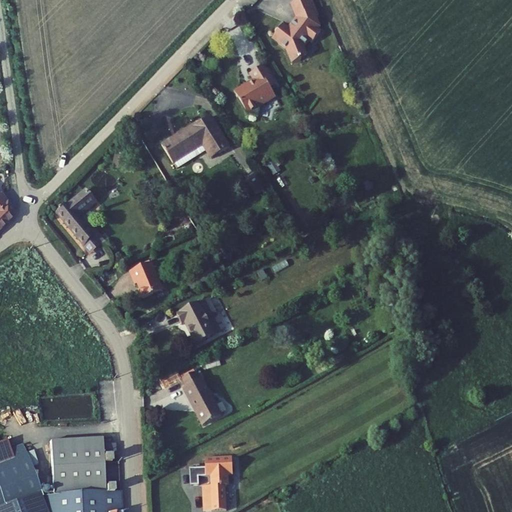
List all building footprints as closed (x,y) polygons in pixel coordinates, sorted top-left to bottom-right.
[(312,0),(303,0),(295,4),(301,17),(292,28),(287,24),(276,38),(290,49),(295,63),(304,60),(304,58),(310,56),(307,48),(313,41),(316,44),(325,33),(315,25),(313,20),(320,18),(312,0)] [(264,110),(279,100),(273,91),(279,88),(267,69),(254,77),(259,86),(253,90),(251,87),(237,95),(251,117),(261,120),(264,110)] [(185,143),(169,152),(180,170),(211,152),(219,165),(236,155),(218,123),(200,133),(199,132),(184,141),(185,143)] [(256,195),(265,190),(253,170),(244,176),(256,195)] [(0,229),(17,212),(5,196),(0,200),(0,229)] [(93,196),(62,219),(87,252),(101,242),(85,221),(101,208),(93,196)] [(87,252),(93,261),(110,249),(103,240),(101,242),(87,252)] [(142,301),(161,293),(149,265),(128,274),(134,288),(137,287),(139,292),(138,292),(142,301)] [(199,304),(177,316),(182,326),(187,323),(190,330),(189,331),(197,345),(216,335),(199,304)] [(193,386),(190,387),(198,404),(201,402),(212,423),(228,415),(209,377),(207,378),(203,371),(189,379),(193,386)] [(201,402),(198,404),(209,425),(212,423),(201,402)] [(119,455),(124,455),(123,444),(109,444),(109,438),(59,441),(60,463),(68,463),(111,463),(110,456),(111,456),(119,455)] [(0,446),(0,511),(70,511),(68,463),(60,463),(63,497),(46,499),(25,442),(17,445),(15,440),(0,446)] [(238,472),(236,454),(210,456),(210,466),(194,467),(196,484),(204,483),(204,475),(215,474),(216,483),(207,484),(209,510),(232,508),(230,483),(234,483),(233,473),(238,472)] [(114,494),(113,494),(111,463),(68,463),(70,511),(113,511),(113,508),(128,507),(127,493),(121,494),(121,488),(114,488),(114,494)]
